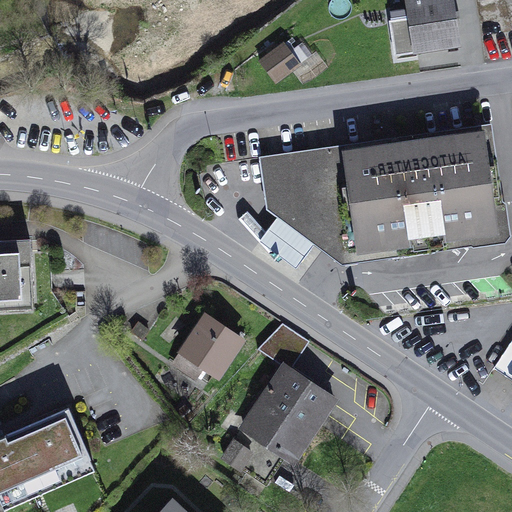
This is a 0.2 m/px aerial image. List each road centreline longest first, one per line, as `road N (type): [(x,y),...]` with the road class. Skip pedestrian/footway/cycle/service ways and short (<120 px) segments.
road 1 (residential): [(511,80),(182,129),(133,203)]
road 2 (primary): [(437,395),(223,250),(133,203)]
road 3 (residential): [(437,395),(360,511)]
road 4 (primary): [(133,203),(0,176)]
